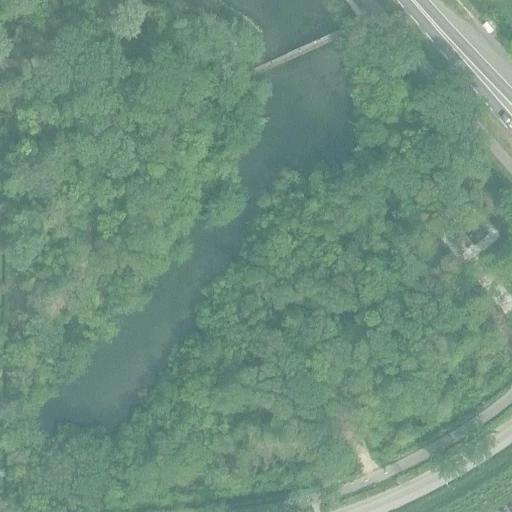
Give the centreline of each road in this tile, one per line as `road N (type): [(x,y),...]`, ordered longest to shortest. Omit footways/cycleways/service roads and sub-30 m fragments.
road 1 (unclassified): [(367,511),(466,465),(511,430)]
road 2 (secondary): [(511,114),(413,0)]
